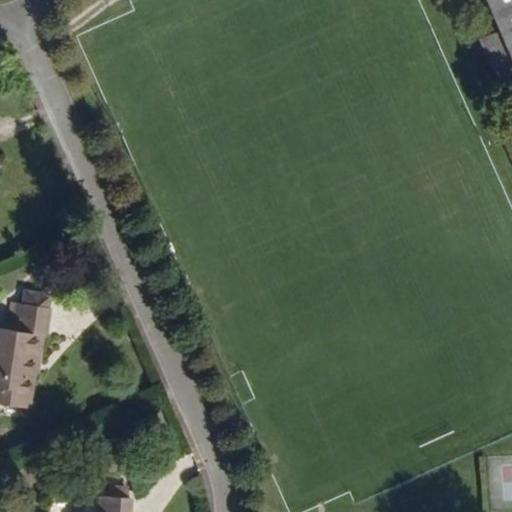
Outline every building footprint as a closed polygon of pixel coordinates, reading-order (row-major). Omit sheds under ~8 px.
[(511,0),(477,0),(495,40),(476,48),(502,106),(511,101),(511,0)] [(0,405),(28,410),(34,365),(39,364),(42,333),(51,334),(55,305),(49,304),(50,292),(22,288),(22,300),(17,300),(14,329),(0,326),(0,405)] [(121,472),(123,441),(101,440),(99,470),(121,472)] [(95,479),(96,448),(73,447),(73,479),(95,479)] [(129,511),(130,487),(101,487),(102,511),(129,511)]
